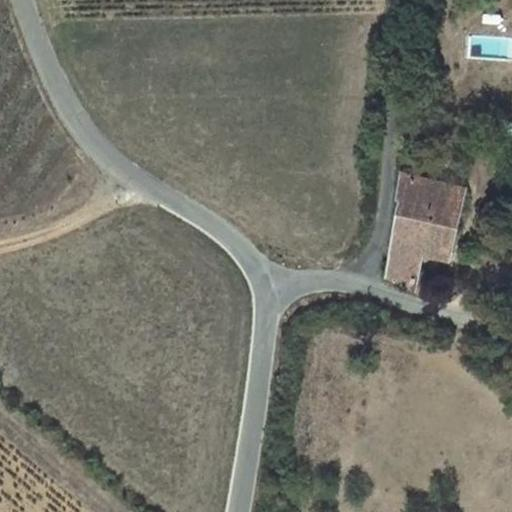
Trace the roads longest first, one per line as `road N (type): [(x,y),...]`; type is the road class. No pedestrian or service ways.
road 1 (unclassified): [(24,0),(67,106),(96,147),(229,231),(269,277)]
road 2 (unclassified): [(395,0),(394,135),(381,233),(362,283)]
road 3 (unclassified): [(236,511),(269,277)]
road 4 (unclassified): [(362,283),(511,334)]
road 5 (track): [(0,244),(23,242),(99,206),(133,177)]
